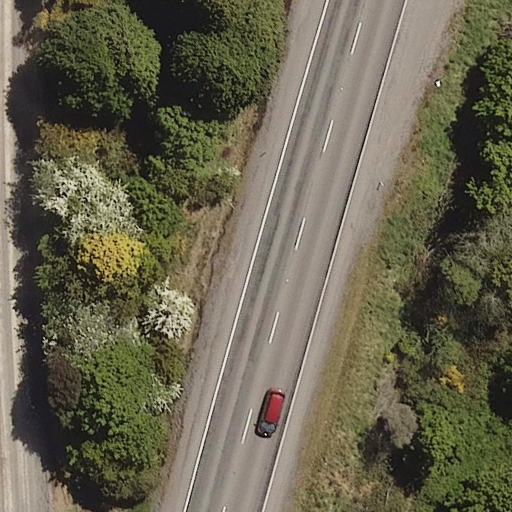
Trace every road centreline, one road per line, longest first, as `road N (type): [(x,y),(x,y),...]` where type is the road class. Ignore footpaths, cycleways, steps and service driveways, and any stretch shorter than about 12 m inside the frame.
road 1 (trunk): [(224,511),(366,0)]
road 2 (unclassified): [(12,511),(3,0)]
